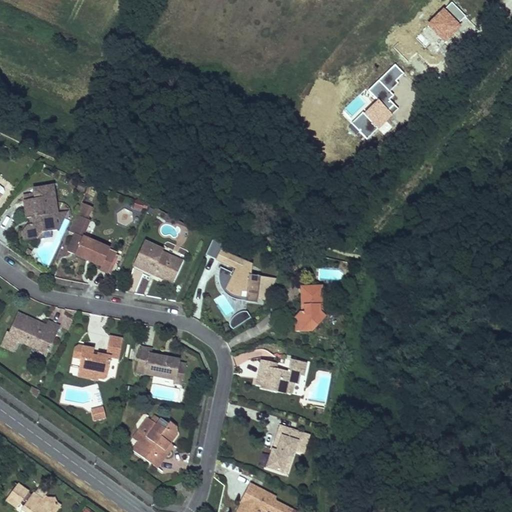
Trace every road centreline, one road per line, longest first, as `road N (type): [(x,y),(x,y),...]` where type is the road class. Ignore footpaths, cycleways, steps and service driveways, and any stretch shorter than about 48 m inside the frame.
road 1 (residential): [(189,511),(225,371),(213,341),(176,316),(43,290),(0,258)]
road 2 (tertiary): [(146,511),(0,407)]
